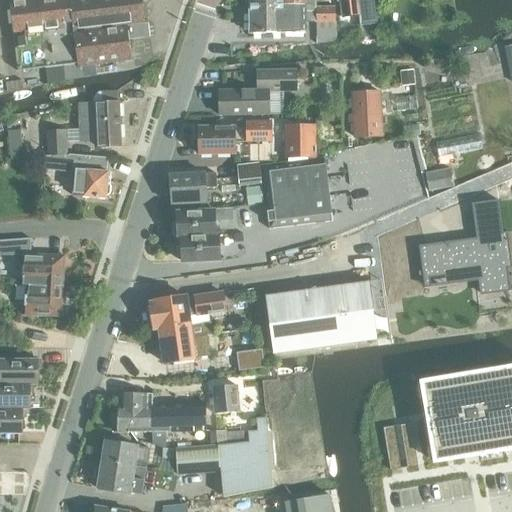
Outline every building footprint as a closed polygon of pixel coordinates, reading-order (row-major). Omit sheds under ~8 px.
[(13,0),(7,1),(16,71),(46,68),(48,85),(64,82),(64,80),(84,77),(83,67),(96,65),(130,61),(127,41),(145,38),(140,0),(13,0)] [(337,0),(338,2),(340,1),(343,17),(349,16),(356,15),(359,14),(360,14),(357,0),(337,0)] [(357,0),(360,14),(361,25),(378,23),(374,0),(357,0)] [(249,35),(283,34),(283,7),(265,7),(264,4),(249,4),(249,35)] [(316,24),(316,26),(335,26),(335,22),(336,22),(335,5),(316,7),(316,8),(314,8),(283,7),(283,34),(306,34),(306,24),(316,24)] [(315,44),(336,41),(335,26),(316,26),(315,44)] [(415,86),(413,70),(401,71),(403,87),(415,86)] [(219,117),(268,115),(267,92),(295,92),(295,71),(256,72),(256,91),(218,92),(219,117)] [(91,103),(78,104),(79,124),(95,122),(104,121),(104,125),(119,124),(117,103),(117,91),(102,92),(98,93),(95,95),(93,97),(91,100),(91,103)] [(355,138),(380,137),(378,92),(352,93),(355,138)] [(417,109),(416,96),(396,98),(397,111),(417,109)] [(19,121),(17,112),(8,114),(10,123),(19,121)] [(120,145),(120,141),(119,124),(104,125),(104,121),(95,122),(79,124),(80,129),(81,138),(81,143),(97,142),(98,147),(120,145)] [(234,143),(270,141),(269,121),(246,122),(246,126),(233,126),(233,127),(198,129),(200,154),(235,152),(234,143)] [(284,158),(315,157),(315,125),(284,125),(284,158)] [(20,130),(7,131),(9,143),(11,161),(23,159),(20,130)] [(45,131),(46,156),(68,156),(67,130),(45,131)] [(483,149),(480,135),(436,143),(438,157),(483,149)] [(107,183),(107,173),(105,173),(106,159),(68,156),(67,157),(43,158),(42,171),(43,179),(51,178),(51,172),(74,173),(73,197),(106,199),(106,196),(109,194),(109,186),(107,183)] [(263,166),(267,204),(269,230),(333,222),(325,160),(263,166)] [(259,163),(237,165),(240,186),(262,184),(259,163)] [(454,186),(450,167),(424,172),(428,191),(454,186)] [(204,190),(215,189),(214,175),(169,178),(171,205),(205,202),(204,190)] [(261,186),(245,188),(248,206),(264,203),(261,186)] [(471,240),(419,247),(419,251),(425,250),(429,274),(481,266),(485,291),(508,288),(509,292),(511,291),(508,269),(511,268),(511,265),(507,232),(503,233),(498,200),(472,204),(477,241),(471,242),(471,240)] [(180,238),(183,238),(214,236),(212,222),(234,221),(233,207),(211,209),(212,213),(178,216),(180,238)] [(243,235),(235,235),(235,243),(243,243),(243,235)] [(217,236),(214,236),(183,238),(184,263),(219,260),(217,236)] [(29,238),(0,241),(0,256),(24,257),(22,284),(28,284),(62,286),(65,255),(31,254),(31,238),(29,238)] [(307,291),(266,296),(274,354),(377,340),(369,282),(317,290),(316,287),(307,291)] [(60,315),(62,286),(28,284),(26,313),(60,315)] [(153,330),(159,329),(208,323),(207,315),(227,312),(224,292),(193,297),(193,298),(185,299),(156,303),(156,304),(150,304),(153,330)] [(210,322),(208,323),(159,329),(164,364),(197,360),(197,357),(209,355),(206,338),(212,337),(210,322)] [(263,367),(261,349),(236,353),(238,371),(263,367)] [(38,359),(0,359),(0,384),(28,384),(38,384),(38,359)] [(511,367),(421,383),(435,462),(511,449),(511,367)] [(0,409),(22,409),(29,409),(28,384),(0,384),(0,409)] [(213,414),(238,413),(236,389),(212,390),(213,414)] [(117,434),(150,433),(149,406),(148,394),(117,395),(117,407),(116,407),(117,434)] [(206,430),(205,403),(149,406),(150,433),(206,430)] [(0,435),(22,435),(22,433),(22,409),(0,409),(0,435)] [(211,446),(175,449),(177,475),(220,473),(223,496),(273,487),(271,473),(276,472),(272,433),(267,433),(266,427),(265,419),(256,420),(257,431),(247,432),(249,443),(246,443),(211,446)] [(411,423),(383,428),(390,470),(418,466),(411,423)] [(227,431),(209,432),(211,446),(246,443),(245,431),(227,432),(227,431)] [(166,437),(152,437),(153,444),(162,448),(166,448),(166,437)] [(104,442),(102,460),(147,467),(147,464),(150,449),(104,442)] [(166,448),(162,448),(162,459),(174,459),(174,448),(166,448)] [(102,460),(97,488),(142,495),(144,481),(147,467),(102,460)] [(332,511),(329,495),(276,503),(277,511),(332,511)]
